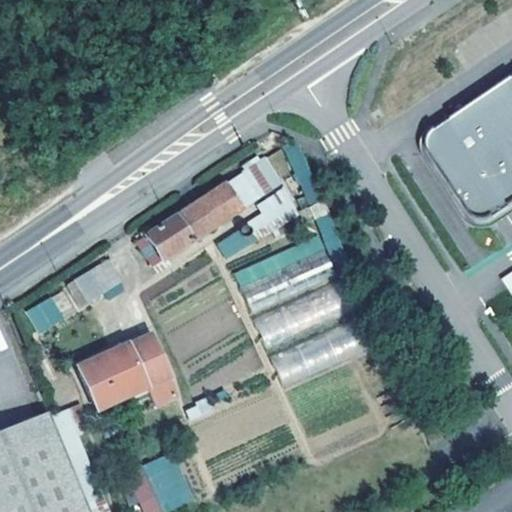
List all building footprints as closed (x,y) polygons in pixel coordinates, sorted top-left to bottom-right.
[(421,150),(424,158),(463,218),(470,224),(478,228),(488,228),(496,225),(511,213),(511,78),(435,131),(431,126),(425,132),(421,141),(421,150)] [(301,143),(287,146),(301,200),(314,196),(301,143)] [(160,257),(219,220),(224,217),(258,195),(243,170),(133,240),(148,264),(160,257)] [(321,235),(234,271),(265,346),(351,311),(339,282),(337,283),(327,259),(343,252),(328,214),(315,220),(321,235)] [(228,222),(224,217),(219,220),(222,226),(228,222)] [(238,227),(232,231),(237,239),(244,235),(238,227)] [(237,239),(232,231),(218,240),(223,248),(237,239)] [(164,263),(160,257),(148,264),(152,270),(164,263)] [(118,281),(104,258),(70,279),(84,303),(118,281)] [(511,273),(503,279),(510,289),(511,291),(511,273)] [(54,297),(26,309),(36,333),(64,321),(54,297)] [(283,379),(363,343),(354,323),(274,359),(283,379)] [(146,338),(126,346),(144,388),(164,380),(146,338)] [(144,388),(126,346),(72,370),(90,412),(144,388)] [(184,407),(188,421),(211,414),(207,400),(184,407)] [(0,511),(87,511),(42,411),(0,428),(0,511)] [(170,452),(125,471),(136,499),(160,489),(168,507),(189,498),(170,452)]
